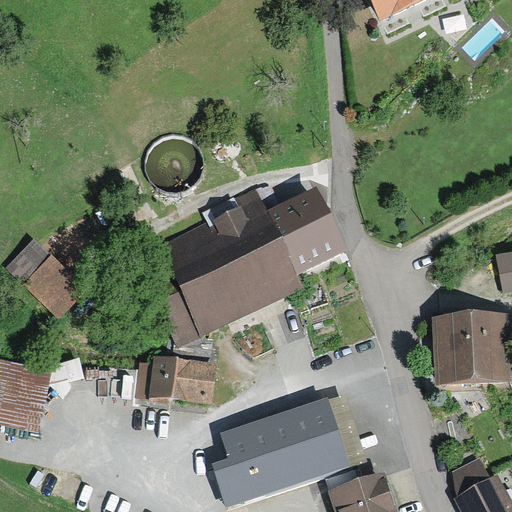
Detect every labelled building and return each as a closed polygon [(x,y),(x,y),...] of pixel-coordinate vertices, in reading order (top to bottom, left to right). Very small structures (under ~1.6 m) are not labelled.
[(370,0),(380,18),(417,0),(370,0)] [(199,239),(158,257),(181,301),(157,312),(178,353),(305,293),(300,285),(348,261),(316,195),(271,216),(264,202),(197,233),(199,239)] [(35,243),(9,271),(60,319),(86,291),(35,243)] [(511,258),(498,261),(506,304),(511,302),(511,258)] [(435,321),(441,392),(511,388),(511,369),(510,319),(435,321)] [(219,369),(155,362),(149,403),(215,410),(219,369)] [(53,374),(0,363),(0,429),(42,438),(53,374)] [(230,466),(213,471),(229,511),(369,468),(345,398),(220,440),(230,466)] [(456,503),(460,511),(511,511),(511,495),(502,477),(495,478),(485,460),(450,474),(456,503)] [(396,511),(386,476),(329,496),(333,511),(396,511)]
